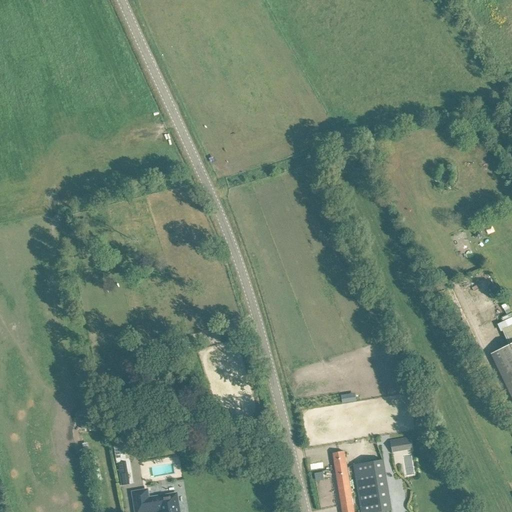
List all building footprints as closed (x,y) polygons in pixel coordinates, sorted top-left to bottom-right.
[(511,344),(492,354),(511,396),(511,344)] [(102,425),(99,408),(79,412),(82,429),(102,425)] [(392,452),(413,449),(411,436),(390,439),(392,452)] [(117,451),(120,485),(133,483),(129,450),(117,451)] [(343,452),(333,453),(342,511),(354,511),(352,498),(353,498),(345,451),(343,452)] [(381,511),(392,510),(384,459),(354,464),(361,511),(381,511)] [(323,472),(315,474),(317,480),(324,479),(323,472)] [(133,492),(135,504),(136,511),(146,511),(160,510),(160,511),(178,511),(176,494),(159,497),(148,498),(147,490),(133,492)]
